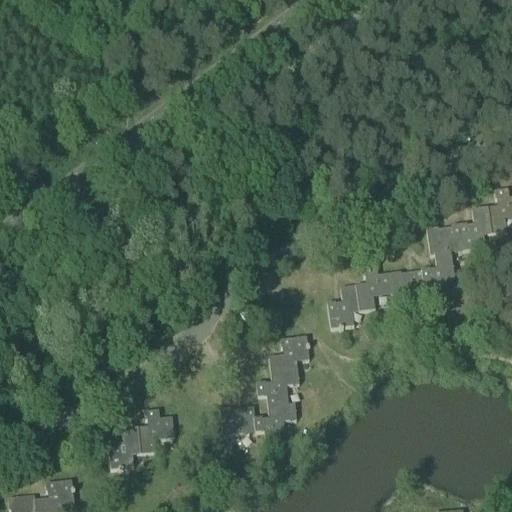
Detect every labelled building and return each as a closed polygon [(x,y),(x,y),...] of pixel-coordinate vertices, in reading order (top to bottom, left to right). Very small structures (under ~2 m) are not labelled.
[(497,210),(486,212),(490,239),(506,236),(504,223),(511,222),(511,201),(508,202),(507,194),(493,195),(494,204),(496,203),(497,210)] [(465,228),(458,229),(462,256),(470,255),(470,256),(474,256),(473,254),(484,252),(482,240),(490,239),(486,212),(471,214),(473,229),(466,230),(465,228)] [(429,261),(433,260),(450,258),(462,256),(458,229),(450,230),(451,233),(437,234),(437,232),(425,234),(429,261)] [(420,274),(420,275),(424,300),(432,299),(433,301),(436,300),(436,299),(447,297),(445,284),(453,283),(450,258),(433,260),(436,274),(429,275),(428,272),(420,274)] [(365,288),(355,290),(359,317),(374,314),(372,302),(391,299),(388,278),(377,280),(376,271),(361,274),(362,282),(364,282),(365,288)] [(400,277),(388,278),(391,299),(392,305),(424,300),(420,275),(400,279),(400,277)] [(359,317),(355,290),(339,292),(341,307),(334,308),(334,306),(326,307),(329,327),(330,334),(338,333),(338,335),(342,334),(342,332),(353,330),(351,318),(359,317)] [(268,361),(269,377),(296,374),(295,366),(308,365),(305,342),(279,344),(280,353),(282,353),(283,360),(268,361)] [(265,401),(267,412),(287,410),(285,391),(298,389),(296,374),(269,377),(271,388),(264,389),(263,386),(255,387),(257,402),(265,401)] [(254,422),(255,437),(263,436),(264,448),(285,446),(283,426),(295,425),(294,409),(287,410),(267,412),(268,423),(261,424),(261,422),(254,422)] [(222,441),(255,437),(254,422),(253,412),(231,414),(231,413),(219,414),(222,441)] [(147,431),(136,432),(139,459),(155,457),(153,445),(173,442),(171,422),(159,423),(158,414),(143,416),(144,424),(146,424),(147,431)] [(139,459),(136,432),(121,434),(122,449),(115,449),(115,447),(107,448),(109,468),(110,475),(118,474),(118,476),(122,475),(122,473),(133,472),(132,460),(139,459)] [(47,503),(34,505),(35,511),(60,511),(60,510),(73,509),(71,485),(44,488),(45,497),(47,497),(47,503)] [(35,511),(34,505),(34,500),(7,503),(7,511),(35,511)]
